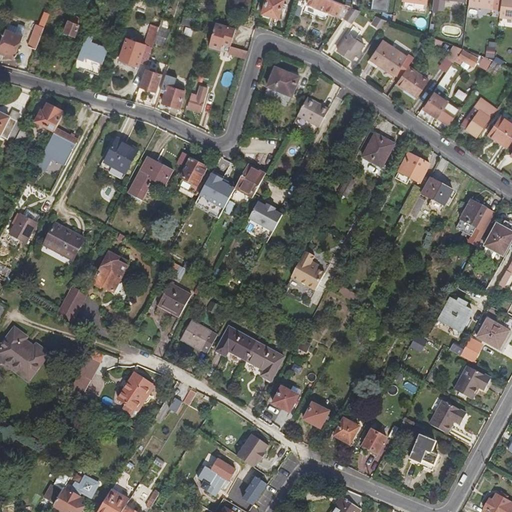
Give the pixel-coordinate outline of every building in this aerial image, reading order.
[(279,18),(283,0),(265,0),(262,13),(279,18)] [(345,4),(334,0),(308,0),(308,3),(340,16),(345,4)] [(459,0),(461,0),(460,0),(433,0),(433,7),(443,9),(443,0),(459,0)] [(494,9),(495,0),(468,0),(468,5),(494,9)] [(511,18),(511,0),(501,0),(499,17),(511,18)] [(352,24),(361,10),(357,9),(352,7),(344,18),(352,24)] [(388,20),(393,22),(395,13),(390,11),(384,9),(384,8),(378,8),(376,16),(377,16),(388,20)] [(76,36),(80,25),(79,25),(79,24),(81,18),(75,16),(72,15),(65,32),(76,36)] [(191,28),(194,18),(184,15),(181,25),(191,28)] [(382,28),(388,20),(377,16),(371,24),(381,30),(382,28)] [(153,25),(159,27),(161,20),(155,18),(153,25)] [(161,20),(159,27),(168,30),(169,25),(167,25),(168,21),(162,19),(161,20)] [(0,51),(15,57),(23,35),(16,33),(18,27),(8,23),(0,43),(0,51)] [(230,46),(235,29),(215,23),(208,46),(220,49),(222,44),(230,46)] [(37,46),(45,27),(38,24),(30,43),(37,46)] [(140,63),(147,65),(154,43),(159,27),(153,25),(151,24),(144,45),(126,39),(119,59),(138,67),(140,63)] [(18,27),(16,33),(23,35),(26,28),(18,25),(18,27)] [(188,36),(191,28),(181,25),(178,33),(188,36)] [(165,47),(170,31),(168,30),(159,27),(154,43),(165,47)] [(359,54),(365,45),(348,34),(338,50),(353,60),(357,53),(359,54)] [(99,75),(108,49),(91,43),(93,36),(88,35),(74,69),(85,73),(86,70),(99,75)] [(427,39),(428,38),(423,35),(417,42),(422,46),(427,39)] [(444,41),(429,36),(428,38),(427,39),(434,42),(434,43),(441,46),(444,41)] [(404,61),(407,56),(383,39),(370,58),(395,75),(396,73),(401,77),(408,66),(409,65),(404,61)] [(462,49),(462,48),(454,45),(446,57),(453,62),(457,56),(462,49)] [(246,59),(248,52),(230,46),(228,53),(246,59)] [(478,58),(462,49),(457,56),(464,60),(473,66),(478,58)] [(409,65),(415,56),(410,52),(407,56),(404,61),(409,65)] [(464,60),(457,56),(453,62),(460,66),(464,60)] [(446,73),(453,62),(446,57),(439,68),(446,73)] [(502,66),(494,60),(484,75),(492,81),(502,66)] [(289,104),(300,76),(275,66),(264,93),(289,104)] [(418,96),(429,81),(408,66),(401,77),(396,84),(406,92),(408,89),(418,96)] [(444,91),(457,70),(451,66),(437,87),(444,91)] [(157,92),(163,75),(145,70),(139,87),(157,92)] [(224,72),(221,83),(229,86),(233,75),(224,72)] [(180,109),(185,91),(174,88),(177,77),(166,74),(161,89),(166,91),(162,104),(180,109)] [(201,110),(207,87),(199,85),(197,95),(192,94),(188,106),(201,110)] [(418,96),(408,89),(406,92),(417,99),(418,96)] [(455,96),(464,101),(468,94),(459,89),(455,96)] [(450,125),(461,109),(434,92),(424,108),(450,125)] [(478,137),(499,106),(483,95),(462,125),(467,128),(466,129),(478,137)] [(318,128),(329,109),(308,97),(297,116),(318,128)] [(56,129),(64,113),(47,105),(43,112),(41,111),(35,123),(54,132),(56,129)] [(0,135),(11,141),(21,123),(16,121),(19,115),(12,111),(9,118),(0,113),(0,135)] [(507,147),(511,139),(511,122),(500,114),(489,130),(500,138),(498,141),(507,147)] [(56,129),(54,132),(45,148),(40,159),(35,167),(44,172),(51,160),(63,166),(77,140),(56,129)] [(17,134),(12,143),(21,147),(27,135),(19,130),(17,134)] [(500,138),(489,130),(487,133),(498,141),(500,138)] [(381,167),(395,143),(376,132),(362,157),(381,167)] [(124,175),(137,151),(116,140),(103,163),(124,175)] [(40,159),(45,148),(38,144),(32,155),(40,159)] [(418,184),(429,164),(410,154),(399,173),(418,184)] [(196,187),(207,168),(199,164),(200,162),(193,157),(192,159),(190,158),(179,178),(182,179),(196,187)] [(164,185),(173,171),(148,158),(128,194),(139,201),(152,179),(164,185)] [(250,201),(262,179),(264,176),(246,166),(245,170),(234,188),(233,192),(250,201)] [(279,183),(282,177),(276,174),(273,180),(279,183)] [(32,185),(36,178),(31,176),(27,183),(32,185)] [(234,188),(213,177),(200,200),(221,212),(233,192),(234,188)] [(352,185),(354,181),(347,177),(344,181),(352,185)] [(444,206),(453,190),(429,177),(422,189),(420,193),(444,206)] [(199,189),(196,187),(182,179),(178,186),(196,195),(199,189)] [(345,198),(352,185),(344,181),(337,194),(345,198)] [(420,193),(422,189),(416,186),(399,217),(402,218),(396,227),(400,229),(420,193)] [(475,228),(485,209),(470,200),(459,220),(475,228)] [(271,234),(281,216),(273,212),(273,210),(265,205),(263,207),(256,203),(246,220),(271,234)] [(484,233),(490,221),(495,212),(489,209),(477,229),(484,233)] [(25,243),(36,222),(20,214),(9,235),(25,243)] [(502,257),(511,239),(511,232),(509,231),(511,226),(511,224),(504,220),(501,226),(490,221),(484,233),(482,236),(487,239),(483,247),(485,248),(502,257)] [(73,260),(85,238),(56,222),(46,240),(56,245),(54,249),(73,260)] [(470,243),(476,246),(482,236),(484,233),(477,229),(470,243)] [(487,239),(482,236),(476,246),(475,248),(474,251),(482,255),(485,248),(483,247),(487,239)] [(54,249),(56,245),(46,240),(43,243),(54,249)] [(314,291),(324,274),(316,270),(317,268),(310,264),(310,263),(313,258),(304,252),(290,278),(314,291)] [(121,277),(124,276),(126,272),(125,267),(117,262),(119,259),(109,254),(93,282),(93,286),(99,289),(102,287),(112,293),(121,277)] [(0,272),(7,276),(10,270),(0,264),(0,272)] [(219,281),(224,272),(214,267),(210,276),(219,281)] [(511,274),(505,271),(501,279),(499,282),(497,286),(503,289),(511,274)] [(314,291),(290,278),(285,286),(309,299),(314,291)] [(178,318),(191,295),(169,283),(157,306),(178,318)] [(70,323),(83,297),(69,290),(56,314),(70,323)] [(359,299),(343,291),(340,295),(356,305),(359,299)] [(456,303),(448,298),(436,320),(444,325),(445,323),(460,332),(462,327),(466,329),(470,320),(467,319),(471,312),(463,308),(466,304),(458,300),(456,303)] [(366,311),(369,305),(361,300),(358,306),(366,311)] [(215,314),(220,307),(210,301),(205,308),(215,314)] [(0,322),(8,308),(6,306),(0,303),(0,322)] [(498,351),(508,332),(486,320),(476,338),(498,351)] [(206,353),(216,336),(189,321),(178,340),(199,351),(200,349),(206,353)] [(245,360),(255,342),(227,326),(214,351),(224,357),(227,351),(245,360)] [(29,382),(50,354),(36,344),(34,347),(33,347),(25,340),(26,337),(14,329),(0,347),(0,357),(15,368),(13,370),(29,382)] [(419,337),(426,339),(429,334),(422,330),(419,337)] [(437,344),(426,339),(419,337),(418,340),(435,350),(437,344)] [(470,356),(477,344),(468,339),(461,352),(470,356)] [(303,353),(308,344),(300,340),(295,349),(303,353)] [(282,357),(255,342),(245,360),(262,370),(259,376),(269,381),(282,357)] [(93,346),(83,365),(81,368),(94,374),(105,351),(93,346)] [(484,391),(491,378),(467,366),(453,391),(471,400),(477,388),(484,391)] [(135,411),(152,384),(134,373),(116,399),(135,411)] [(287,412),(297,394),(280,385),(271,403),(287,412)] [(188,405),(196,392),(190,389),(182,403),(188,405)] [(91,403),(69,390),(66,395),(87,408),(91,403)] [(172,416),(179,406),(172,401),(165,411),(172,416)] [(460,426),(466,414),(443,401),(430,425),(448,435),(454,423),(460,426)] [(319,429),(328,411),(311,402),(302,419),(319,429)] [(348,445),(358,427),(343,418),(333,437),(348,445)] [(40,444),(45,434),(36,429),(31,438),(40,444)] [(376,454),(386,438),(370,429),(361,445),(376,454)] [(250,435),(235,457),(252,468),(257,461),(258,462),(263,454),(262,454),(267,446),(250,435)] [(430,452),(434,442),(418,435),(408,458),(410,459),(408,462),(416,466),(417,466),(418,466),(419,465),(430,471),(438,455),(430,452)] [(231,478),(229,477),(236,465),(220,455),(213,466),(207,462),(199,474),(206,478),(204,481),(204,485),(215,493),(221,485),(224,487),(225,487),(231,478)] [(62,487),(68,476),(60,472),(52,486),(60,490),(62,487)] [(80,505),(83,499),(80,497),(82,493),(90,498),(97,485),(84,478),(80,485),(74,482),(68,488),(69,490),(69,491),(68,491),(62,487),(60,490),(52,506),(63,511),(68,511),(69,511),(71,511),(80,511),(83,507),(80,505)] [(245,494),(241,500),(251,506),(265,485),(254,478),(244,493),(245,494)] [(52,504),(60,490),(52,486),(50,484),(42,498),(52,504)] [(141,503),(149,489),(140,484),(133,498),(141,503)] [(150,507),(159,493),(154,490),(145,506),(149,509),(150,507)] [(122,511),(126,507),(128,502),(111,491),(97,511),(122,511)] [(359,511),(367,500),(345,491),(330,511),(359,511)] [(511,511),(511,503),(495,493),(484,509),(487,511),(486,511),(511,511)]
